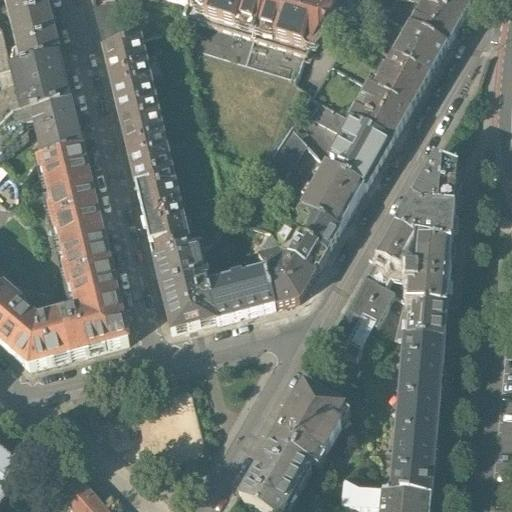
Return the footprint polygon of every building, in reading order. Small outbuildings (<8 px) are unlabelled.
[(51,17),(47,0),(39,0),(10,7),(25,73),(63,64),(51,17)] [(140,47),(127,0),(93,0),(101,34),(118,32),(122,51),(140,47)] [(160,0),(189,9),(191,0),(160,0)] [(191,0),(189,9),(186,21),(308,61),(342,5),(323,0),(191,0)] [(428,3),(411,32),(447,52),(451,46),(471,9),(428,3)] [(396,60),(431,81),(440,65),(447,52),(411,32),(396,60)] [(116,88),(124,122),(156,115),(140,47),(122,51),(109,54),(116,88)] [(382,84),(377,93),(413,114),(422,97),(431,81),(396,60),(392,67),(384,62),(374,79),(382,84)] [(25,73),(15,76),(21,104),(11,109),(15,128),(35,122),(74,111),(64,71),(63,64),(25,73)] [(357,112),(351,121),(394,145),(396,142),(413,114),(377,93),(370,89),(365,99),(370,101),(362,115),(357,112)] [(335,175),(346,181),(368,193),(380,171),(394,145),(351,121),(319,103),(310,118),(337,133),(340,129),(344,131),(328,160),(340,166),(335,175)] [(35,122),(45,166),(85,156),(75,118),(74,111),(35,122)] [(173,185),(156,115),(124,122),(132,158),(139,192),(173,185)] [(88,362),(132,352),(120,303),(108,254),(96,205),(85,156),(45,166),(57,219),(52,221),(54,231),(60,230),(72,279),(66,281),(69,291),(75,288),(81,315),(71,318),(75,332),(82,332),(88,362)] [(431,212),(457,214),(460,184),(461,174),(436,163),(432,169),(412,201),(431,212)] [(291,178),(284,191),(311,210),(309,217),(342,237),(354,215),(368,193),(346,181),(343,188),(332,181),(326,189),(334,195),(331,202),(314,194),(291,178)] [(189,255),(173,185),(139,192),(147,226),(156,263),(189,255)] [(301,223),(300,242),(330,258),(340,240),(342,237),(309,217),(311,210),(284,191),(272,203),(279,210),(286,205),(301,223)] [(401,223),(397,229),(416,239),(423,245),(454,247),(457,214),(431,212),(412,201),(401,223)] [(381,260),(398,269),(401,271),(416,239),(397,229),(384,253),(381,260)] [(274,261),(261,268),(268,279),(276,314),(283,312),(301,307),(317,281),(287,263),(278,244),(274,237),(266,247),(274,261)] [(300,242),(278,244),(287,263),(317,281),(320,276),(330,258),(300,242)] [(454,247),(423,245),(417,275),(409,275),(408,288),(407,307),(415,307),(449,309),(452,272),(454,247)] [(189,255),(156,263),(165,300),(173,338),(222,326),(213,291),(204,252),(189,255)] [(368,283),(385,293),(398,269),(381,260),(368,283)] [(268,279),(213,291),(222,326),(245,321),(276,314),(268,279)] [(331,344),(357,359),(394,299),(385,293),(368,283),(353,307),(331,344)] [(0,292),(0,346),(2,348),(33,376),(63,368),(88,362),(82,332),(75,332),(71,318),(38,327),(0,292)] [(449,309),(415,307),(408,342),(446,344),(448,322),(449,309)] [(441,404),(446,344),(408,342),(406,343),(393,497),(434,502),(435,483),(441,404)] [(291,419),(275,448),(311,470),(319,457),(323,459),(341,428),(337,426),(345,412),(308,391),(291,419)] [(258,477),(241,505),(251,511),(287,511),(287,510),(311,470),(275,448),(258,477)] [(0,511),(1,511),(31,479),(0,451),(0,511)] [(85,482),(80,486),(96,505),(103,500),(85,482)] [(101,511),(96,505),(80,486),(60,503),(67,511),(101,511)] [(393,497),(344,487),(342,511),(351,511),(432,511),(434,502),(393,497)]
